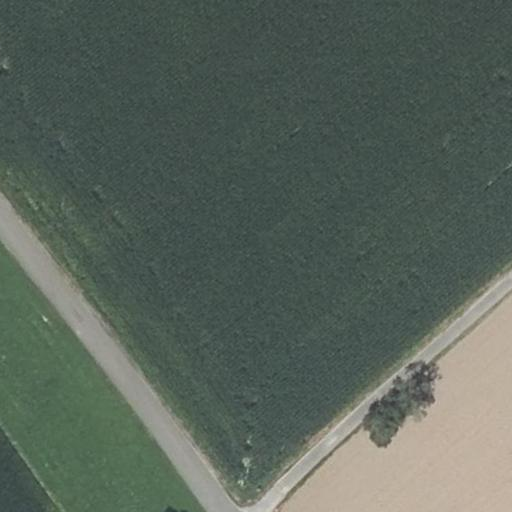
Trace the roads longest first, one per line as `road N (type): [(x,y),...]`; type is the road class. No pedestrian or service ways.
road 1 (unclassified): [(0,190),(242,511)]
road 2 (track): [(251,511),(511,279)]
